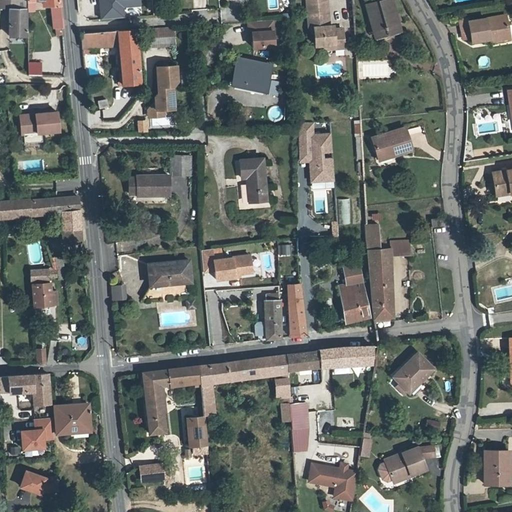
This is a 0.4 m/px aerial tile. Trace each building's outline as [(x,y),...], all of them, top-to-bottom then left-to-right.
[(26,3),(25,0),(7,0),(6,8),(7,39),(25,39),(24,13),(26,13),(26,3)] [(25,0),(26,3),(32,3),(43,2),(43,7),(51,8),(52,29),(62,29),(59,0),(25,0)] [(141,6),(140,0),(97,0),(98,19),(124,18),(124,7),(141,6)] [(382,0),(367,4),(374,30),(387,27),(389,33),(400,30),(391,0),(382,0)] [(313,49),(323,48),(341,47),(340,33),(331,33),(331,29),(328,30),(324,27),(323,6),(305,6),(306,19),(311,19),(312,30),(313,49)] [(469,44),(490,42),(508,40),(505,19),(467,23),(467,20),(456,21),(458,43),(469,42),(469,44)] [(273,47),(271,21),(246,23),(247,34),(250,34),(251,49),(273,47)] [(401,34),(400,30),(389,33),(387,27),(374,30),(377,41),(401,34)] [(174,28),(146,30),(147,49),(175,47),(174,28)] [(136,31),(118,32),(119,45),(123,86),(140,85),(136,31)] [(118,32),(99,34),(100,47),(119,45),(118,32)] [(100,47),(99,34),(81,35),(83,55),(91,55),(90,48),(100,47)] [(242,82),(242,84),(263,88),(268,65),(234,58),(230,80),(242,82)] [(41,74),(41,63),(30,63),(30,74),(41,74)] [(178,67),(158,68),(159,92),(155,97),(156,108),(163,107),(163,110),(176,110),(174,84),(178,80),(178,67)] [(270,80),(268,93),(278,95),(280,81),(270,80)] [(156,108),(149,108),(149,118),(163,117),(163,110),(163,107),(156,108)] [(18,116),(20,136),(58,132),(56,112),(34,115),(33,112),(28,113),(29,115),(18,116)] [(138,121),(139,132),(147,132),(147,121),(138,121)] [(298,123),(301,162),(311,162),(312,182),(334,181),(331,133),(315,135),(315,122),(298,123)] [(373,139),(378,156),(395,150),(396,155),(412,150),(406,129),(373,139)] [(380,160),(396,155),(395,150),(378,156),(380,160)] [(172,158),(171,176),(191,177),(191,158),(172,158)] [(242,179),(247,179),(249,202),(267,201),(264,160),(241,161),(242,179)] [(511,169),(506,170),(507,173),(494,175),(498,195),(511,192),(511,169)] [(129,195),(136,195),(137,196),(168,196),(168,177),(136,177),(136,179),(129,179),(129,195)] [(44,213),(62,212),(67,212),(68,223),(62,223),(63,244),(81,243),(78,197),(44,199),(44,213)] [(0,214),(44,213),(44,199),(28,200),(28,198),(0,198),(0,214)] [(351,223),(350,199),(338,199),(339,224),(351,223)] [(439,227),(437,218),(430,219),(431,228),(439,227)] [(379,226),(367,226),(369,252),(381,251),(379,226)] [(408,249),(408,241),(398,242),(399,250),(408,249)] [(278,244),(277,254),(290,255),(290,244),(278,244)] [(395,319),(391,250),(381,251),(369,252),(374,321),(395,319)] [(233,258),(215,261),(218,281),(237,278),(237,275),(254,273),(251,254),(233,256),(233,258)] [(57,269),(64,268),(61,257),(55,258),(57,269)] [(188,260),(147,264),(149,286),(189,282),(188,260)] [(343,267),(347,285),(363,282),(360,263),(343,267)] [(65,277),(64,268),(57,269),(59,278),(65,277)] [(49,273),(53,273),(52,270),(30,270),(31,280),(49,279),(49,275),(49,273)] [(347,285),(340,286),(347,322),(370,318),(363,282),(347,285)] [(52,301),(58,300),(57,290),(51,291),(50,283),(33,283),(34,306),(52,305),(52,301)] [(110,285),(111,301),(126,300),(125,284),(110,285)] [(281,336),(278,294),(267,294),(267,299),(264,300),(266,337),(281,336)] [(305,334),(301,298),(287,299),(290,336),(305,334)] [(416,323),(427,318),(425,313),(414,317),(416,323)] [(263,336),(263,322),(255,321),(254,335),(263,336)] [(35,363),(46,363),(45,347),(34,348),(35,363)] [(285,355),(287,377),(291,377),(291,369),(372,364),(372,348),(347,347),(338,348),(319,350),(319,351),(285,355)] [(434,369),(419,352),(394,375),(413,395),(425,383),(422,380),(434,369)] [(199,366),(200,383),(211,382),(282,374),(282,381),(275,381),(276,397),(288,396),(287,377),(285,355),(199,366)] [(199,366),(142,372),(143,386),(159,384),(193,381),(200,380),(199,366)] [(0,376),(0,390),(33,390),(34,404),(50,403),(48,374),(0,376)] [(201,388),(202,405),(203,416),(214,415),(211,382),(200,383),(200,385),(201,388)] [(159,384),(143,386),(149,432),(164,431),(159,384)] [(202,405),(201,388),(194,389),(196,406),(202,405)] [(306,402),(289,404),(290,428),(308,427),(306,402)] [(88,403),(55,405),(57,432),(72,431),(71,427),(90,426),(88,403)] [(207,453),(203,416),(186,419),(189,446),(193,446),(193,454),(207,453)] [(55,438),(53,417),(38,419),(38,429),(22,431),(23,448),(44,447),(43,439),(55,438)] [(438,432),(441,422),(427,418),(424,427),(438,432)] [(302,427),(290,428),(291,443),(304,442),(302,427)] [(363,438),(360,456),(368,457),(372,440),(363,438)] [(430,449),(415,452),(419,461),(432,459),(430,449)] [(383,465),(392,486),(407,478),(409,482),(424,475),(415,451),(383,465)] [(503,476),(506,477),(506,457),(484,457),(484,491),(503,491),(503,476)] [(162,462),(138,465),(140,482),(164,480),(162,462)] [(338,468),(311,463),(308,482),(336,487),(335,497),(352,500),(357,471),(348,469),(349,464),(339,462),(338,468)] [(41,494),(41,493),(58,492),(57,478),(45,477),(24,470),(17,486),(41,494)] [(393,489),(409,482),(407,478),(392,486),(393,489)] [(330,505),(329,501),(323,502),(325,510),(331,511),(332,511),(334,506),(330,505)]
